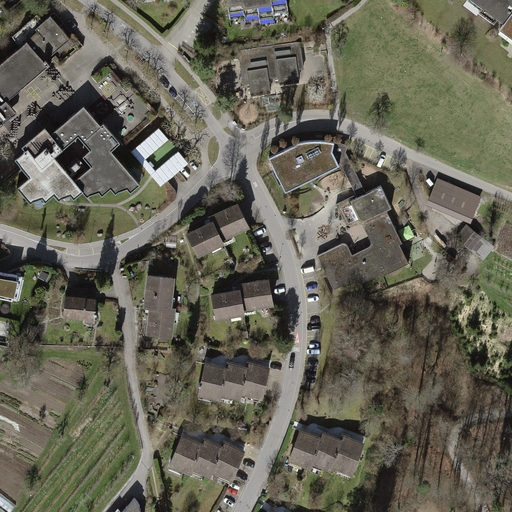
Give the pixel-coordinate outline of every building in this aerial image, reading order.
[(227,0),(230,18),(244,16),(245,20),(275,16),(274,11),(288,10),(286,0),(227,0)] [(472,0),(483,8),(489,0),(472,0)] [(511,0),(489,0),(483,8),(505,25),(511,14),(511,0)] [(511,14),(505,25),(500,30),(511,39),(511,14)] [(36,16),(12,38),(20,47),(0,64),(0,126),(17,112),(8,102),(50,66),(45,60),(71,38),(51,17),(43,24),(36,16)] [(269,78),(279,77),(280,84),(300,81),(298,67),(304,66),(300,42),(238,50),(243,82),(249,81),(251,95),(271,92),(269,78)] [(102,126),(84,106),(51,134),(45,127),(21,148),(25,152),(15,161),(30,179),(18,189),(31,204),(32,202),(43,199),(46,203),(54,196),(59,201),(62,199),(71,196),(74,200),(83,192),(88,198),(90,196),(100,193),(103,196),(111,189),(117,195),(119,192),(129,189),(132,193),(141,186),(112,152),(121,144),(104,124),(102,126)] [(133,150),(161,186),(190,163),(180,151),(156,170),(147,158),(170,140),(161,128),(133,150)] [(284,191),(337,167),(330,152),(331,143),(314,141),(299,142),(291,143),(292,146),(266,159),(284,191)] [(479,197),(435,179),(425,204),(469,222),(479,197)] [(336,204),(345,223),(358,216),(359,218),(360,219),(362,220),(365,220),(367,218),(381,246),(370,252),(368,249),(353,256),(348,246),(347,244),(346,244),(345,243),(342,243),(340,244),(318,255),(334,289),(358,277),(361,282),(380,273),(381,275),(409,262),(400,243),(402,242),(387,209),(392,206),(381,185),(356,197),(354,195),(336,204)] [(254,229),(241,203),(215,216),(217,222),(227,242),(254,229)] [(217,222),(190,235),(202,259),(229,246),(227,242),(217,222)] [(484,238),(467,225),(456,238),(473,250),(484,238)] [(399,230),(403,241),(415,236),(410,226),(399,230)] [(24,277),(0,271),(0,302),(1,298),(19,302),(24,277)] [(179,278),(151,276),(149,310),(152,310),(177,312),(179,278)] [(273,281),(243,286),(243,291),(247,312),(278,307),(273,281)] [(243,291),(213,296),(217,323),(247,318),(247,312),(243,291)] [(100,299),(68,296),(66,321),(98,324),(100,299)] [(178,340),(180,312),(177,312),(152,310),(150,338),(178,340)] [(207,363),(201,397),(226,401),(226,396),(232,367),(207,363)] [(251,368),(232,364),(232,367),(226,396),(244,401),(245,397),(251,368)] [(275,369),(252,364),(251,368),(245,397),(268,402),(275,369)] [(301,430),(292,462),(315,468),(316,463),(324,436),(301,430)] [(343,438),(325,433),(324,436),(316,463),(334,468),(334,466),(343,438)] [(367,441),(344,434),(343,438),(334,466),(356,473),(367,441)] [(207,446),(184,438),(172,470),(195,479),(197,473),(207,446)] [(197,473),(215,480),(217,475),(227,449),(208,442),(207,446),(197,473)] [(238,483),(250,451),(229,443),(227,449),(217,475),(238,483)] [(0,495),(0,511),(11,511),(15,507),(0,495)] [(142,506),(134,496),(120,511),(140,511),(139,510),(142,506)]
